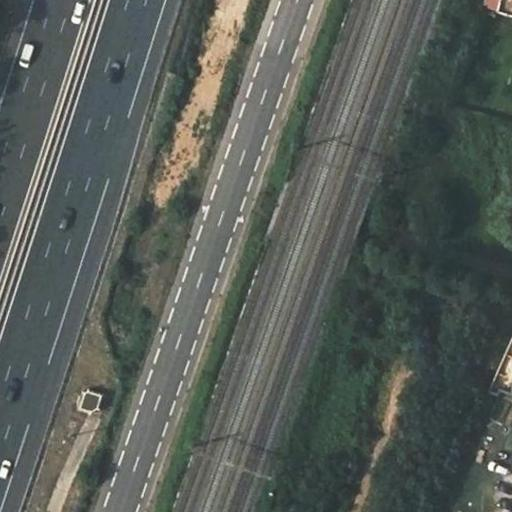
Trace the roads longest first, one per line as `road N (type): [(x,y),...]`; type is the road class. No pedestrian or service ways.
road 1 (secondary): [(119,511),(294,0)]
road 2 (motorway): [(0,427),(137,0)]
road 3 (motorway): [(60,0),(0,189)]
